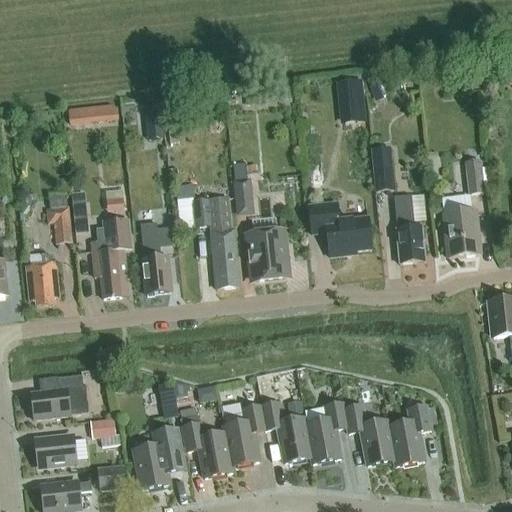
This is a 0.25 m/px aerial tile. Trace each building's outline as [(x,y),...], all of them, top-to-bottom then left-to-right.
[(362,83),(336,86),(340,127),(366,125),(362,83)] [(382,84),(369,89),(375,104),(387,100),(382,84)] [(109,109),(69,114),(71,129),(111,124),(109,109)] [(147,130),(161,128),(160,114),(145,116),(147,130)] [(170,146),(179,146),(179,133),(170,134),(170,146)] [(375,195),(394,193),(390,151),(371,153),(375,195)] [(469,198),(483,196),(480,165),(466,166),(469,198)] [(245,166),(233,168),(234,185),(235,185),(247,184),(245,166)] [(234,185),(233,185),(237,220),(254,218),(254,216),(250,183),(247,184),(246,184),(236,185),(235,185),(234,185)] [(107,214),(124,212),(121,194),(105,196),(107,214)] [(50,213),(68,211),(66,196),(49,198),(50,213)] [(84,197),(72,198),(74,222),(87,221),(84,197)] [(178,200),(180,229),(196,228),(194,199),(178,200)] [(414,231),(411,200),(411,199),(394,201),(397,233),(396,233),(400,267),(425,264),(423,245),(425,243),(424,237),(422,236),(422,230),(414,231)] [(212,230),(210,230),(211,236),(216,292),(239,290),(234,234),(230,200),(210,202),(212,230)] [(210,202),(195,203),(197,231),(210,230),(212,230),(210,202)] [(347,256),(371,253),(368,221),(339,225),(337,207),(309,210),(312,238),(327,236),(330,261),(347,259),(347,256)] [(56,248),(73,246),(70,211),(46,214),(47,228),(54,227),(56,248)] [(448,262),(480,258),(475,213),(443,217),(448,262)] [(98,246),(91,246),(95,281),(101,281),(103,303),(121,301),(121,295),(128,294),(123,253),(131,252),(128,223),(103,226),(104,232),(97,233),(98,246)] [(170,291),(167,261),(160,261),(156,227),(141,229),(143,248),(148,299),(163,298),(170,297),(170,291)] [(254,285),(287,281),(282,235),(249,239),(254,285)] [(56,266),(49,267),(48,256),(30,258),(31,268),(26,269),(29,305),(36,304),(36,310),(54,308),(53,302),(60,302),(56,266)] [(511,302),(489,305),(493,341),(510,339),(511,362),(511,302)] [(84,392),(83,392),(82,379),(58,382),(59,394),(31,397),(34,424),(87,417),(84,392)] [(188,389),(172,384),(172,387),(175,402),(187,399),(186,396),(189,395),(188,389)] [(172,387),(158,389),(164,421),(178,419),(175,402),(172,387)] [(214,390),(197,394),(200,407),(217,403),(214,390)] [(288,419),(303,417),(301,404),(286,407),(288,419)] [(307,427),(305,422),(283,426),(280,407),(261,411),(266,435),(278,433),(284,467),(311,462),(307,427)] [(348,432),(344,413),(343,407),(325,410),(327,423),(307,427),(311,462),(312,462),(313,468),(341,463),(336,434),(348,432)] [(390,430),(388,424),(366,428),(363,409),(344,413),(348,432),(349,438),(361,436),(368,470),(394,465),(390,430)] [(394,465),(395,465),(396,471),(424,466),(419,437),(431,435),(430,428),(436,427),(433,410),(427,412),(426,410),(408,414),(410,426),(390,430),(394,465)] [(254,437),(266,435),(261,411),(243,414),(245,427),(223,431),(224,437),(225,437),(231,471),(232,471),(259,466),(254,437)] [(203,441),(201,428),(199,419),(181,423),(183,432),(187,456),(199,454),(205,482),(233,477),(232,471),(231,471),(225,437),(224,437),(203,441)] [(90,440),(114,438),(112,422),(88,425),(90,440)] [(168,478),(187,474),(178,433),(153,437),(156,450),(134,454),(141,494),(170,489),(168,478)] [(102,449),(120,447),(119,438),(101,440),(102,449)] [(40,471),(76,467),(72,440),(37,445),(40,471)] [(100,494),(126,491),(123,469),(97,472),(100,494)] [(80,511),(79,496),(92,495),(91,485),(42,491),(44,511),(80,511)]
